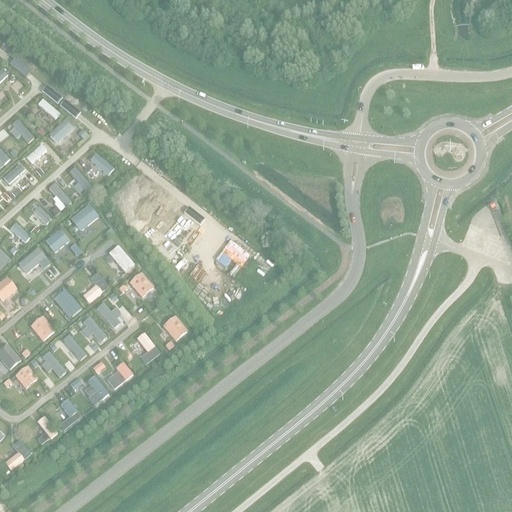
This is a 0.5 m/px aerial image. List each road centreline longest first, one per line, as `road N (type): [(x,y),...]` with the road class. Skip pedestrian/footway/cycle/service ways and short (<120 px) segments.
road 1 (unclassified): [(66,511),(349,283),(358,248),(353,203)]
road 2 (secondary): [(190,511),(359,367),(408,295),(428,237)]
road 3 (track): [(236,511),(393,376),(468,280),(477,256)]
road 4 (tertiary): [(265,125),(141,70),(41,0)]
road 5 (unclassified): [(358,138),(365,95),(388,73),(511,70)]
